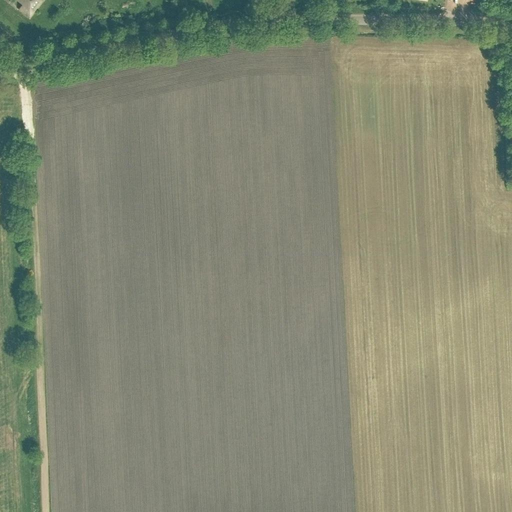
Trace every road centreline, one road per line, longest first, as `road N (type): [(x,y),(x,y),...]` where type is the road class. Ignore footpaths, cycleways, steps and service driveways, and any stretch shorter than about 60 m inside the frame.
road 1 (unclassified): [(511,27),(270,19),(21,68)]
road 2 (track): [(45,511),(21,68)]
